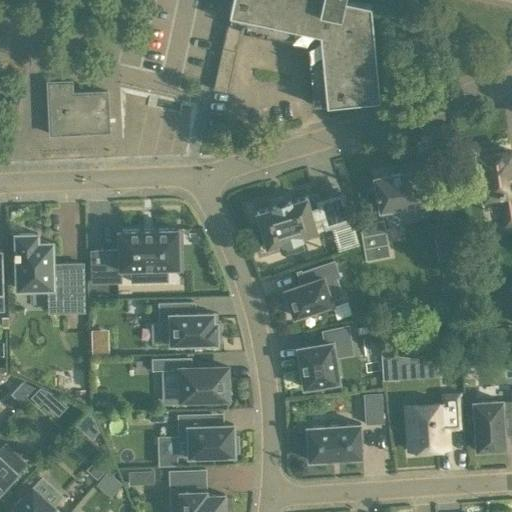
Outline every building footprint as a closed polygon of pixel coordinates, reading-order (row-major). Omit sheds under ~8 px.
[(231,0),(229,13),(320,33),(326,104),(379,98),(371,4),(358,1),(358,0),(231,0)] [(241,26),(227,23),(213,89),(227,92),(241,26)] [(75,88),(75,75),(47,76),(50,137),(108,134),(106,87),(75,88)] [(511,147),(475,153),(483,200),(498,198),(503,227),(511,225),(511,147)] [(380,209),(423,201),(421,189),(433,187),(430,168),(417,170),(417,168),(400,171),(398,169),(390,170),(389,173),(374,176),(376,187),(366,189),(369,211),(374,210),(380,209)] [(350,221),(342,194),(317,201),(318,208),(310,210),(307,199),(306,197),(304,197),(304,198),(290,202),(290,201),(288,202),(274,206),(272,207),(258,211),(256,212),(257,214),(266,244),(266,246),(269,246),(268,246),(282,241),(283,243),(285,243),(285,242),(299,238),(301,238),(301,236),(314,232),(317,231),(316,229),(313,222),(322,219),(325,228),(350,221)] [(374,210),(369,211),(357,213),(359,224),(365,260),(388,256),(380,209),(374,210)] [(177,228),(118,229),(118,249),(91,250),(91,282),(121,281),(120,268),(132,268),(132,281),(151,281),(150,267),(178,267),(177,228)] [(433,232),(437,260),(459,257),(454,229),(433,232)] [(16,249),(15,249),(15,255),(17,288),(58,287),(58,298),(70,298),(70,311),(83,311),(82,263),(52,264),(52,245),(52,242),(37,242),(37,233),(15,234),(16,249)] [(341,296),(335,278),(340,276),(334,259),(298,271),(303,283),(285,289),(287,295),(284,296),(289,311),(292,311),(294,316),(332,303),(330,299),(341,296)] [(217,325),(216,322),(213,322),(213,312),(192,313),(191,301),(157,302),(158,323),(169,322),(170,343),(217,342),(217,338),(220,338),(220,325),(217,325)] [(356,327),(357,335),(375,333),(374,325),(356,327)] [(338,379),(332,343),(350,341),(347,326),(322,331),(324,343),(299,347),(297,347),(297,349),(298,349),(300,363),(301,370),(301,371),(304,385),(303,385),(304,387),(305,386),(337,381),(338,381),(338,379)] [(108,347),(108,327),(91,327),(91,347),(108,347)] [(496,337),(485,338),(488,362),(500,363),(496,337)] [(171,369),(171,357),(151,358),(151,370),(171,369)] [(227,398),(227,366),(179,367),(180,399),(227,398)] [(31,395),(39,404),(52,391),(40,386),(31,395)] [(504,447),(502,411),(511,410),(511,390),(510,390),(511,401),(501,401),(501,400),(473,402),(476,449),(504,447)] [(382,421),(380,394),(381,394),(381,393),(379,393),(379,394),(365,394),(364,394),(364,395),(366,422),(365,422),(365,423),(367,423),(367,422),(381,422),(382,422),(382,421)] [(460,426),(458,394),(443,395),(443,403),(406,406),(409,450),(415,449),(416,453),(432,452),(431,448),(448,447),(446,427),(460,426)] [(150,410),(150,420),(166,420),(166,410),(150,410)] [(89,411),(76,425),(91,438),(98,430),(89,411)] [(233,436),(232,424),(204,425),(204,413),(177,414),(178,437),(188,436),(188,456),(234,454),(233,451),(237,451),(237,436),(233,436)] [(361,454),(360,425),(360,423),(358,423),(340,425),(340,424),(326,425),(308,426),(306,426),(306,428),(307,428),(309,458),(308,458),(308,460),(310,460),(310,459),(360,456),(360,457),(362,456),(362,454),(361,454)] [(0,489),(17,472),(0,456),(0,489)] [(224,511),(224,494),(206,494),(205,486),(200,487),(200,469),(169,470),(169,489),(180,488),(180,511),(224,511)] [(129,473),(130,486),(138,486),(137,473),(129,473)] [(59,511),(53,506),(54,506),(32,486),(8,511),(59,511)]
